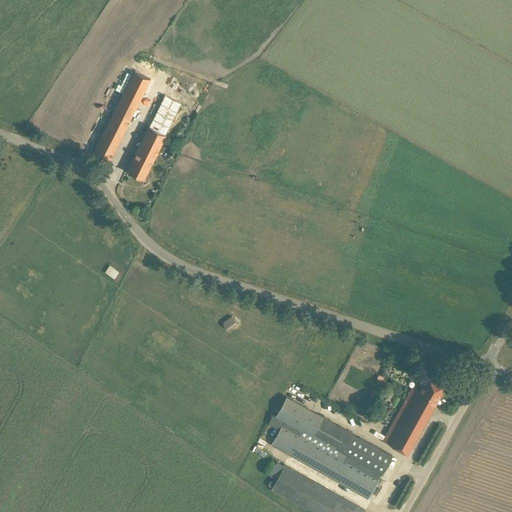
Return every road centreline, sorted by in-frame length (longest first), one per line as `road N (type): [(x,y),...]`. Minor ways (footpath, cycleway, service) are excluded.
road 1 (unclassified): [(485,365),(183,267),(142,237),(94,176),(0,134)]
road 2 (unclassified): [(403,511),(485,365)]
